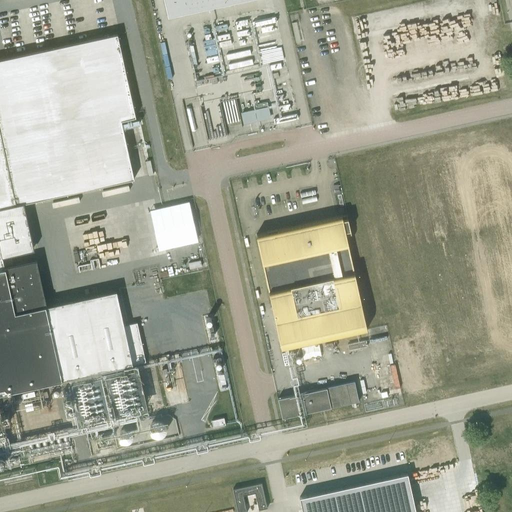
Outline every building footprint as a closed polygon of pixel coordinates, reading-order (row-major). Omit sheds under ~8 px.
[(247,0),(164,0),(168,18),(247,0)] [(0,393),(62,380),(145,362),(137,322),(124,325),(116,290),(45,306),(36,262),(5,268),(2,257),(34,250),(24,203),(134,179),(121,120),(135,117),(134,112),(117,34),(0,59),(0,393)] [(351,234),(347,215),(277,230),(277,231),(268,233),(268,232),(256,235),(281,349),(367,330),(346,235),(351,234)] [(320,344),(301,346),(302,358),(321,356),(320,344)] [(224,374),(218,376),(221,389),(228,388),(224,374)] [(277,398),(282,418),(359,401),(354,381),(326,387),(326,388),(277,398)] [(224,418),(211,421),(213,429),(226,426),(224,418)] [(299,497),(302,511),(415,511),(407,473),(299,497)] [(238,511),(246,511),(243,495),(255,493),(259,510),(266,508),(261,483),(233,489),(238,511)]
